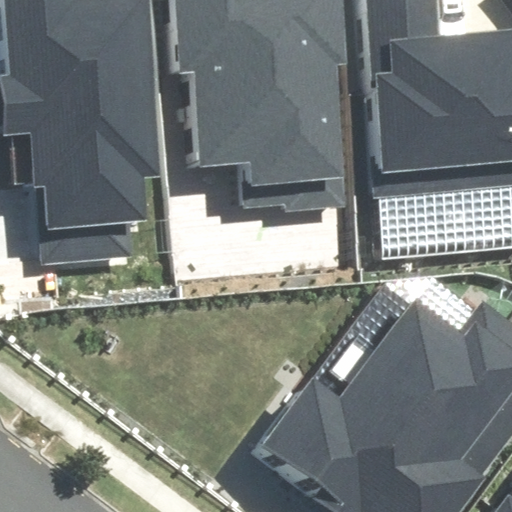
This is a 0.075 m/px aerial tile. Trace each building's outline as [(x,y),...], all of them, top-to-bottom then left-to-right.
[(47,258),(133,253),(132,221),(144,220),(142,176),(159,175),(150,0),(6,0),(10,71),(0,71),(0,90),(2,136),(14,135),(16,184),(43,183),(47,258)] [(345,0),(173,0),(178,75),(197,74),(202,165),(246,163),(248,201),(290,198),(291,206),(347,203),(339,65),(349,64),(345,0)] [(511,30),(440,35),(437,0),(372,0),(383,189),(511,181),(511,30)] [(362,511),(364,510),(366,511),(455,511),(511,437),(511,319),(484,299),(460,331),(416,298),(342,396),(314,375),(258,450),(341,511),(362,511)] [(511,511),(511,489),(494,511),(511,511)]
